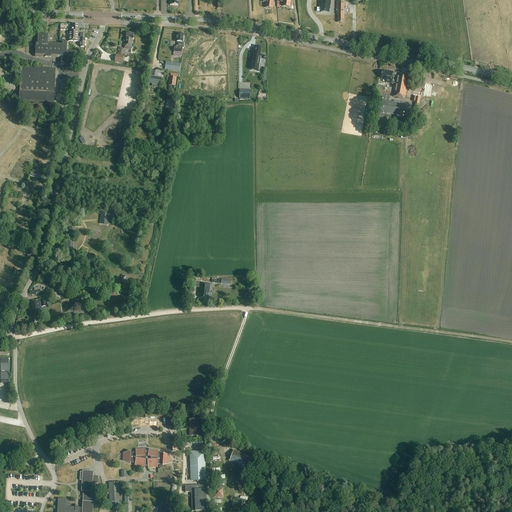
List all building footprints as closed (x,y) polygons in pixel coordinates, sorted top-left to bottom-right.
[(265,8),(272,9),(273,1),(270,1),(270,0),(263,0),(263,2),(266,2),(265,8)] [(329,0),(322,0),(320,0),(320,12),(328,12),(328,5),(329,5),(329,0)] [(337,23),(344,23),(344,14),(345,14),(345,1),(336,1),(336,13),(337,13),(337,23)] [(79,25),(72,25),(72,30),(68,30),(68,41),(79,41),(79,39),(80,39),(80,47),(84,47),(84,34),(79,34),(79,25)] [(131,50),(134,34),(127,33),(125,42),(124,42),(123,49),(131,50)] [(175,47),(174,52),(174,56),(181,57),(182,48),(183,49),(184,43),(182,43),(183,35),(177,34),(176,42),(178,42),(178,46),(176,46),(176,47),(175,47)] [(37,35),(36,57),(61,58),(60,62),(59,62),(59,63),(60,63),(60,65),(65,65),(65,68),(75,68),(75,61),(68,61),(68,58),(77,58),(78,51),(68,50),(68,44),(50,43),(50,35),(37,35)] [(253,57),(251,66),(259,67),(261,55),(260,55),(261,48),(256,47),(255,55),(253,54),(253,55),(253,57)] [(116,55),(114,62),(122,64),(124,56),(116,55)] [(56,69),(21,68),(19,104),(54,105),(56,69)] [(397,73),(393,72),(388,71),(388,72),(382,71),(381,78),(386,79),(385,82),(395,84),(393,96),(404,98),(409,75),(397,73)] [(175,87),(176,82),(177,78),(176,78),(176,75),(171,74),(170,77),(168,86),(169,86),(168,90),(169,91),(172,91),(173,90),(174,86),(175,87)] [(150,76),(149,83),(152,84),(151,87),(158,88),(160,78),(150,76)] [(406,119),(409,104),(398,102),(398,103),(388,102),(389,92),(390,93),(391,88),(384,87),(384,90),(381,90),(374,126),(384,128),(387,114),(401,116),(400,118),(406,119)] [(239,98),(250,99),(250,91),(239,90),(239,98)] [(157,110),(164,111),(165,102),(158,101),(157,110)] [(11,191),(2,188),(0,195),(10,198),(11,191)] [(108,225),(108,216),(100,216),(100,224),(108,225)] [(86,255),(84,261),(90,263),(92,257),(86,255)] [(210,285),(199,284),(199,288),(198,293),(200,293),(199,298),(208,299),(208,295),(207,295),(208,294),(209,294),(210,285)] [(46,301),(28,303),(31,323),(38,322),(37,316),(42,315),(41,307),(47,306),(46,301)] [(9,359),(1,359),(1,371),(9,371),(9,359)] [(9,372),(1,372),(1,383),(9,383),(9,372)] [(189,419),(190,428),(192,428),(192,430),(191,430),(191,435),(199,435),(199,419),(189,419)] [(148,468),(157,467),(157,468),(158,468),(158,465),(163,464),(163,465),(162,465),(163,466),(171,464),(170,464),(170,459),(170,456),(171,457),(171,456),(163,453),(163,454),(163,455),(158,454),(159,451),(158,451),(149,450),(149,449),(148,454),(146,454),(146,449),(145,449),(136,450),(136,449),(136,452),(131,453),(131,452),(131,451),(123,453),(123,461),(122,461),(130,464),(130,463),(130,462),(135,463),(135,466),(135,467),(135,466),(144,467),(144,468),(145,466),(146,466),(148,466),(148,468)] [(233,450),(229,461),(235,464),(252,470),(256,458),(233,450)] [(206,481),(205,451),(189,451),(190,481),(206,481)] [(82,471),(82,472),(80,472),(80,481),(82,481),(81,491),(83,491),(82,508),(77,508),(68,507),(68,501),(66,501),(66,499),(58,499),(57,511),(92,511),(94,492),(92,492),(92,483),(98,484),(98,476),(93,476),(93,472),(82,471)] [(119,508),(118,483),(111,483),(112,504),(109,504),(110,509),(119,508)] [(213,507),(212,493),(206,493),(206,489),(202,489),(202,485),(185,486),(185,492),(191,492),(192,511),(195,511),(206,511),(206,507),(213,507)] [(223,489),(214,489),(215,497),(223,497),(223,489)]
